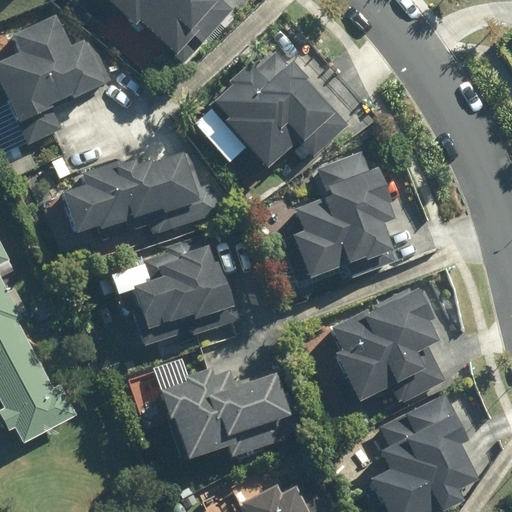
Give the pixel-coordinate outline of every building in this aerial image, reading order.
[(71,0),(70,2),(141,68),(160,48),(180,66),(188,58),(179,50),(190,39),(198,46),(230,11),(218,0),(71,0)] [(0,60),(0,99),(20,149),(58,132),(49,109),(107,82),(89,38),(66,49),(51,17),(7,37),(14,54),(0,60)] [(210,107),(190,126),(226,165),(242,149),(262,171),(294,142),(298,146),(293,151),(301,160),(306,155),(310,159),(345,126),(287,63),(284,66),(273,53),(253,72),(245,64),(223,85),(226,88),(208,105),(210,107)] [(80,188),(58,195),(71,236),(94,228),(95,233),(146,216),(153,235),(217,214),(207,183),(198,186),(186,152),(147,165),(147,162),(133,167),(131,162),(115,167),(113,163),(76,176),(80,188)] [(287,237),(304,281),(343,265),(349,279),(393,261),(379,225),(390,221),(384,205),(386,204),(373,170),(367,172),(359,152),(312,170),(323,197),(289,211),(298,233),(287,237)] [(138,265),(105,276),(120,320),(129,317),(140,348),(187,333),(189,337),(238,321),(223,276),(215,279),(201,235),(162,248),(164,254),(137,263),(138,265)] [(0,399),(24,444),(77,417),(60,385),(53,389),(18,322),(22,320),(0,278),(0,265),(10,260),(0,242),(0,399)] [(329,355),(353,405),(387,389),(395,405),(443,382),(426,347),(434,343),(425,323),(429,321),(414,289),(408,292),(407,289),(325,327),(336,352),(329,355)] [(168,421),(181,462),(223,449),(226,458),(302,434),(288,392),(282,394),(274,370),(229,384),(225,372),(209,377),(207,370),(177,380),(179,385),(154,393),(163,422),(168,421)] [(365,481),(380,511),(438,511),(459,502),(453,492),(474,481),(456,445),(466,440),(443,394),(376,427),(386,447),(375,453),(384,471),(365,481)] [(337,511),(317,472),(283,489),(281,484),(236,507),(238,511),(337,511)]
